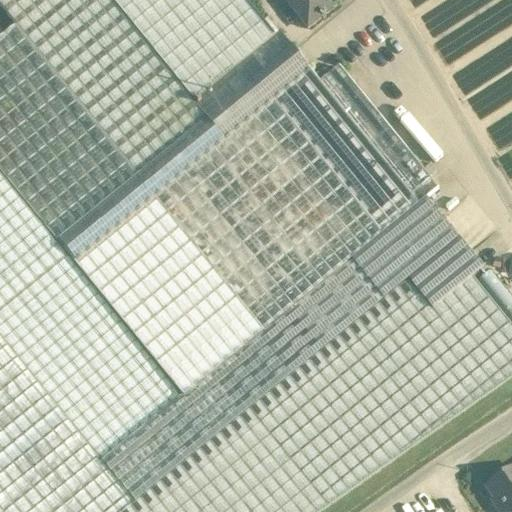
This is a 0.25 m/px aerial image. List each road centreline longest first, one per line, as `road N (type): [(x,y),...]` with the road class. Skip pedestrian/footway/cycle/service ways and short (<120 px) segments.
road 1 (unclassified): [(393,0),(511,206)]
road 2 (unclassified): [(511,413),(371,511)]
